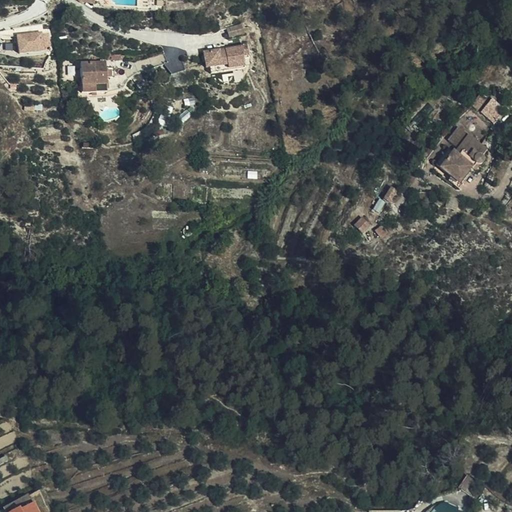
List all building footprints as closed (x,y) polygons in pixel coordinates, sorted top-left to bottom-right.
[(48,31),(17,34),(18,54),(50,51),(48,31)] [(241,68),(239,60),(196,68),(199,82),(204,81),(206,89),(240,82),(237,70),(241,68)] [(84,63),(85,69),(94,68),(110,66),(109,61),(84,63)] [(94,68),(85,69),(86,88),(102,86),(111,86),(110,66),(94,68)] [(102,86),(86,88),(87,95),(102,94),(102,86)] [(436,154),(423,169),(441,184),(453,170),(464,162),(462,153),(467,148),(444,129),(433,142),(443,150),(438,156),(436,154)] [(420,166),(423,169),(436,154),(433,151),(420,166)] [(364,220),(357,227),(363,234),(370,226),(364,220)] [(465,478),(457,490),(468,496),(475,485),(465,478)] [(36,511),(28,496),(11,506),(13,511),(12,511),(36,511)]
